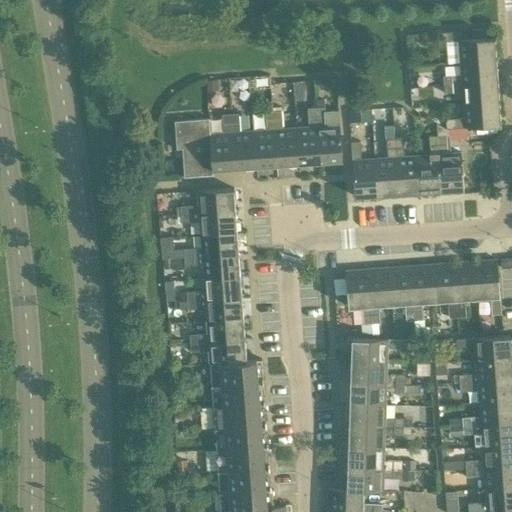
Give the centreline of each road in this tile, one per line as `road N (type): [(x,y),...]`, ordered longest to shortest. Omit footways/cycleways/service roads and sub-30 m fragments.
road 1 (secondary): [(96,511),(100,399),(86,243),(44,0)]
road 2 (residential): [(306,511),(301,370),(285,265),(302,238),(511,220)]
road 3 (secondary): [(0,125),(32,380),(32,511)]
